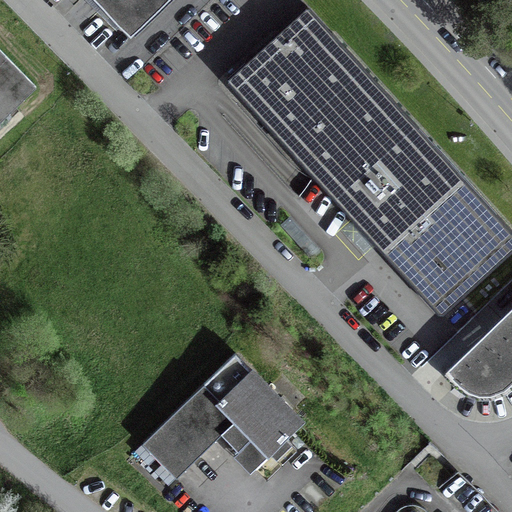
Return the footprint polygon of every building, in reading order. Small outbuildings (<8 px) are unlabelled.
[(93,0),(129,37),(167,0),(93,0)] [(293,18),(225,80),(442,318),(511,254),(511,232),(306,6),(293,18)] [(0,118),(33,86),(0,53),(0,118)] [(511,301),(447,364),(460,377),(469,384),(479,387),(490,387),(504,382),(511,375),(511,301)] [(234,354),(141,444),(175,479),(220,435),(237,451),(242,446),(258,462),(300,422),(234,354)] [(492,511),(453,473),(437,489),(459,511),(492,511)]
